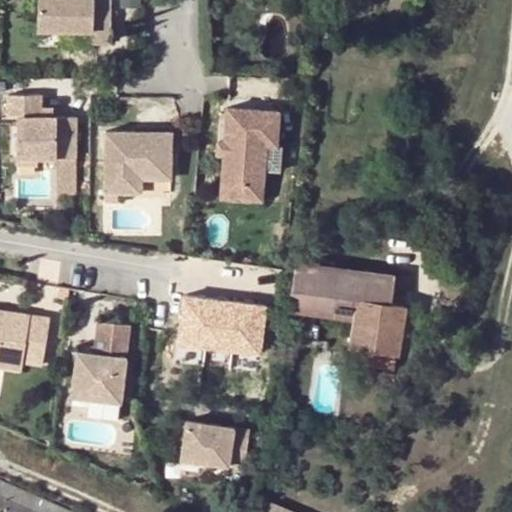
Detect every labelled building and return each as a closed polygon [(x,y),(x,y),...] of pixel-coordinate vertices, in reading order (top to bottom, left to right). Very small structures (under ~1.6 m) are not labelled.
[(111,0),(37,0),(37,30),(61,30),(91,31),(91,44),(111,45),(111,31),(111,0)] [(405,0),(393,0),(393,26),(404,27),(405,0)] [(91,31),(61,30),(61,48),(91,48),(91,44),(91,31)] [(55,118),(41,118),(41,112),(42,96),(8,96),(8,119),(16,120),(16,157),(55,158),(54,138),(73,139),(73,118),(55,118)] [(225,140),(224,155),(221,197),(261,200),(265,143),(276,144),(279,111),(227,107),(225,140)] [(105,132),(104,193),(169,194),(170,133),(105,132)] [(73,158),(73,139),(54,138),(55,158),(54,195),(72,195),(73,158)] [(225,140),(216,139),(215,155),(224,155),(225,140)] [(295,262),(295,268),(289,308),(354,317),(349,346),(395,353),(398,354),(405,306),(390,305),(391,298),(392,286),(394,276),(295,262)] [(265,303),(183,294),(178,342),(260,350),(265,303)] [(391,298),(390,305),(405,306),(407,299),(391,298)] [(50,317),(0,308),(0,365),(22,369),(22,362),(42,365),(50,317)] [(130,324),(97,320),(93,352),(77,351),(72,394),(120,401),(130,324)] [(392,369),(395,353),(349,346),(348,351),(363,354),(362,365),(392,369)] [(250,429),(186,419),(181,458),(244,467),(250,429)] [(65,511),(0,483),(0,511),(65,511)] [(266,511),(270,503),(261,499),(256,511),(266,511)] [(295,511),(271,501),(270,503),(266,511),(295,511)]
